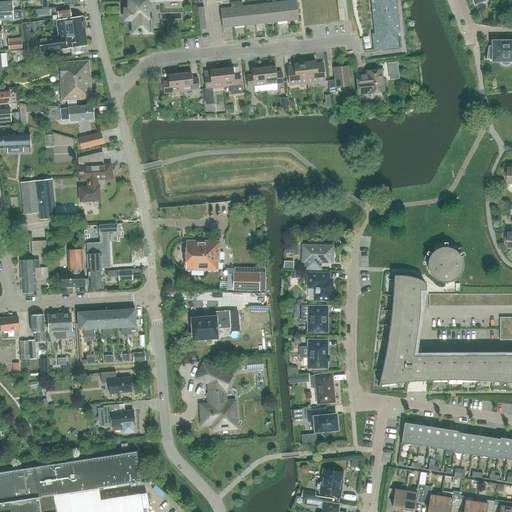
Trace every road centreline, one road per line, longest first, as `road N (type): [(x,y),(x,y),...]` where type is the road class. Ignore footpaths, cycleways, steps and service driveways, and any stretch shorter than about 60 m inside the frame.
road 1 (residential): [(114,92),(147,62),(356,37)]
road 2 (residential): [(218,511),(169,451),(152,297)]
road 3 (residential): [(152,297),(146,231),(114,92)]
road 4 (residential): [(382,402),(357,401),(353,241)]
road 5 (residential): [(11,304),(152,297)]
road 6 (residential): [(511,420),(382,402)]
